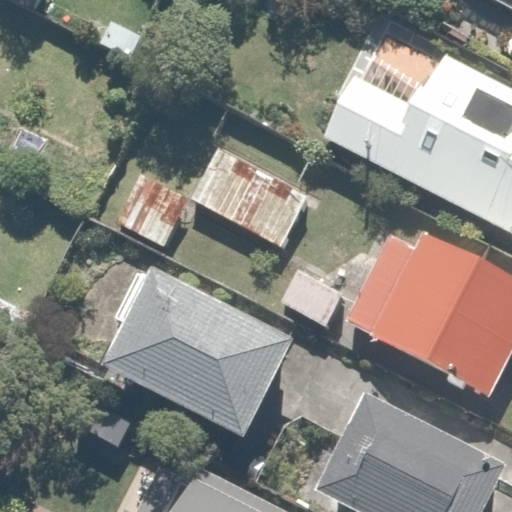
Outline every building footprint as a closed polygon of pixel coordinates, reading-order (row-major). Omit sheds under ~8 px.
[(511,0),(480,0),(511,16),(511,0)] [(511,96),(436,60),(410,113),(346,82),(314,148),(511,244),(511,96)] [(309,197),(210,145),(181,201),(280,253),(309,197)] [(179,210),(133,185),(104,239),(150,264),(179,210)] [(511,370),(511,285),(395,225),(340,330),(492,409),(511,370)] [(340,302),(292,274),(275,303),(323,331),(340,302)] [(283,352),(132,275),(105,330),(124,339),(103,380),(234,447),(283,352)] [(482,511),(500,477),(358,408),(310,506),(322,511),(482,511)] [(266,511),(184,472),(164,511),(266,511)]
